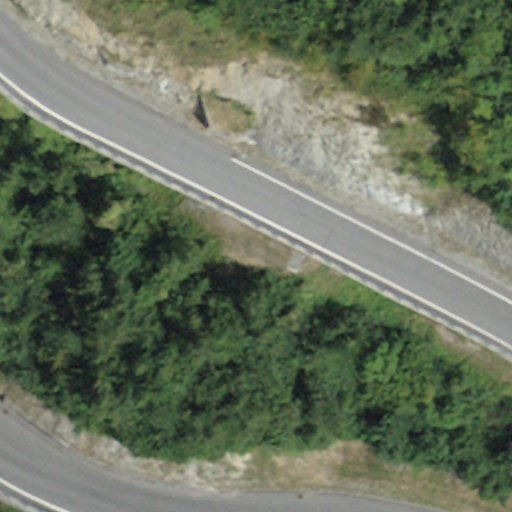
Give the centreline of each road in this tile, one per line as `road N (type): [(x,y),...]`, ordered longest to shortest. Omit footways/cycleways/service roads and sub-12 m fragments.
road 1 (tertiary): [(511,326),(438,278),(232,183),(0,43)]
road 2 (tertiary): [(0,440),(70,481),(162,511)]
